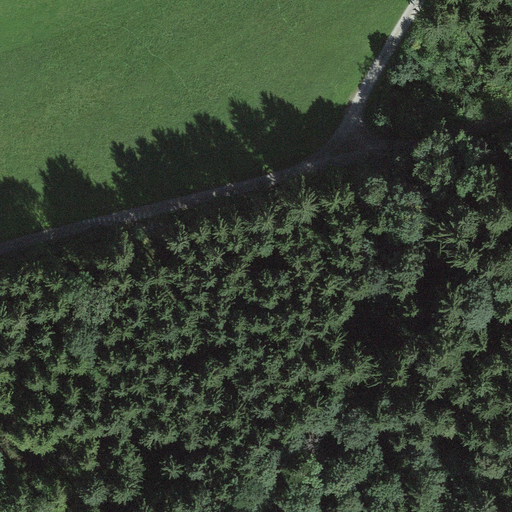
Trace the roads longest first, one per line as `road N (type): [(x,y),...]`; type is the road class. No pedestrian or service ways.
road 1 (track): [(0,255),(354,155),(427,0)]
road 2 (track): [(354,155),(511,107)]
